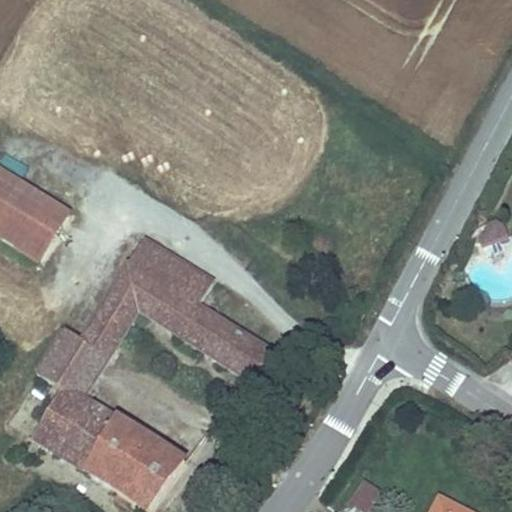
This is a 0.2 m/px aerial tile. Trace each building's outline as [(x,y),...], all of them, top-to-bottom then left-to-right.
[(73,220),(0,175),(0,241),(44,268),(73,220)] [(476,233),(479,252),(508,247),(505,229),(476,233)] [(159,511),(187,472),(88,405),(140,321),(250,391),(271,356),(200,311),(214,283),(145,243),(79,346),(65,336),(35,383),(63,400),(34,449),(127,511),(159,511)] [(371,511),(382,495),(365,485),(351,508),(357,511),(371,511)] [(460,511),(441,503),(436,511),(460,511)]
